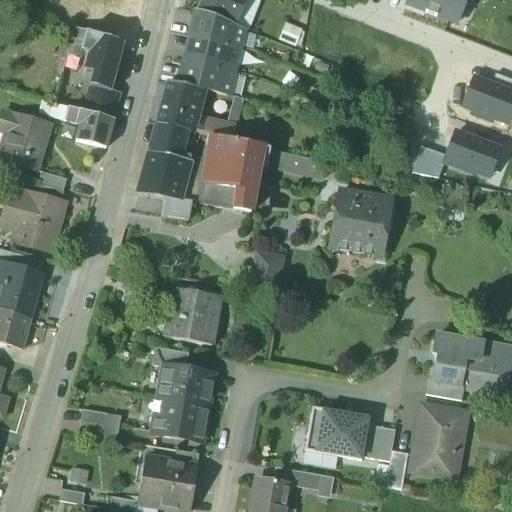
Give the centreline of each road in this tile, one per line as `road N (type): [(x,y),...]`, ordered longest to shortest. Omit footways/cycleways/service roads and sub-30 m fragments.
road 1 (residential): [(15,511),(90,278),(161,0)]
road 2 (residential): [(219,511),(242,375),(391,401),(417,263)]
road 3 (residential): [(325,0),(457,47)]
